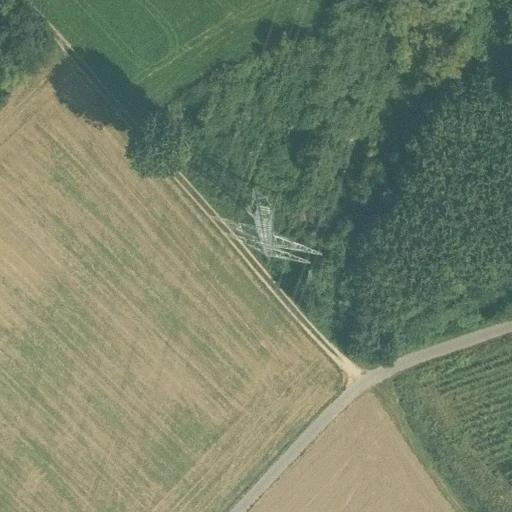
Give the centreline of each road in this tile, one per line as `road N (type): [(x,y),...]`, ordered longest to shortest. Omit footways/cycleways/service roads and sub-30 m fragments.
road 1 (track): [(20,0),(362,384),(464,511)]
road 2 (track): [(236,511),(345,395),(372,377),(511,328)]
